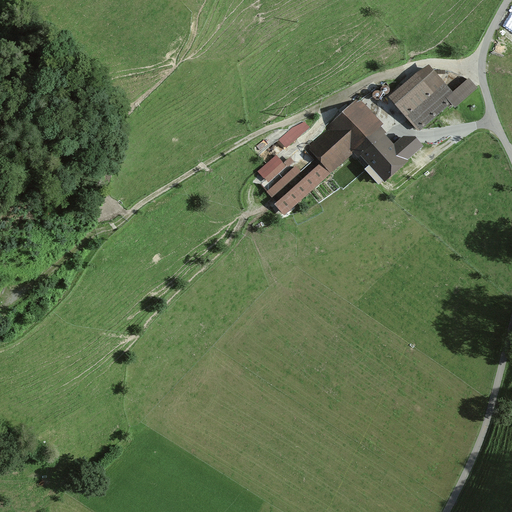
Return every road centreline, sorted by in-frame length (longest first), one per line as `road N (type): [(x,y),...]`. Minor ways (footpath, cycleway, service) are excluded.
road 1 (track): [(447,511),(473,459),(511,333)]
road 2 (track): [(511,155),(480,76),(508,0)]
